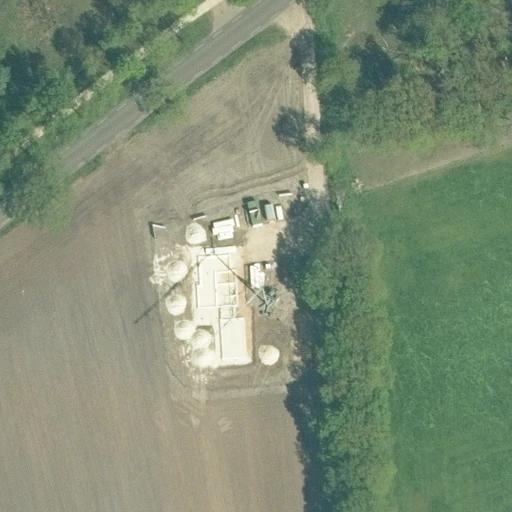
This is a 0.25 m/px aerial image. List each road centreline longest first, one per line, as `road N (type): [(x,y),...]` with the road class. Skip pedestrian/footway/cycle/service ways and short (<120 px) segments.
road 1 (track): [(336,511),(307,39),(281,1)]
road 2 (primary): [(0,213),(284,0)]
